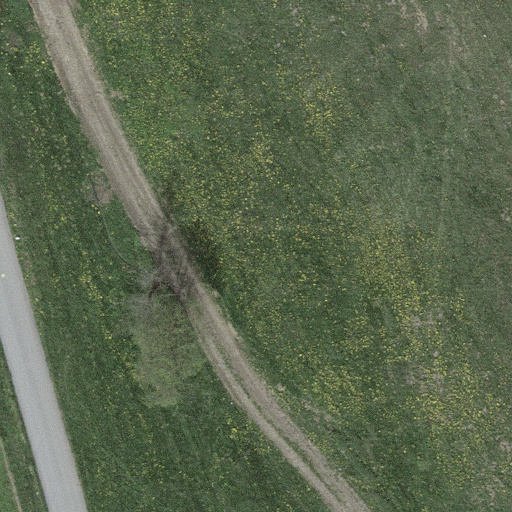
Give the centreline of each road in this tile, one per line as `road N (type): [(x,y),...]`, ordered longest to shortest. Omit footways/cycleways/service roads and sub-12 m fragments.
road 1 (track): [(338,511),(220,366),(71,87),(34,0)]
road 2 (tertiary): [(0,281),(65,511)]
